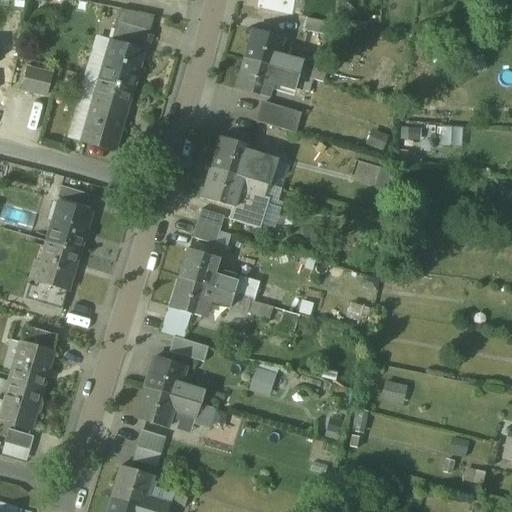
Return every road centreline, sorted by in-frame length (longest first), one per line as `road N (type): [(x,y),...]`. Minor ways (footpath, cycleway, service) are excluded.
road 1 (residential): [(74,488),(159,195)]
road 2 (residential): [(159,195),(215,0)]
road 3 (residential): [(159,195),(0,145)]
